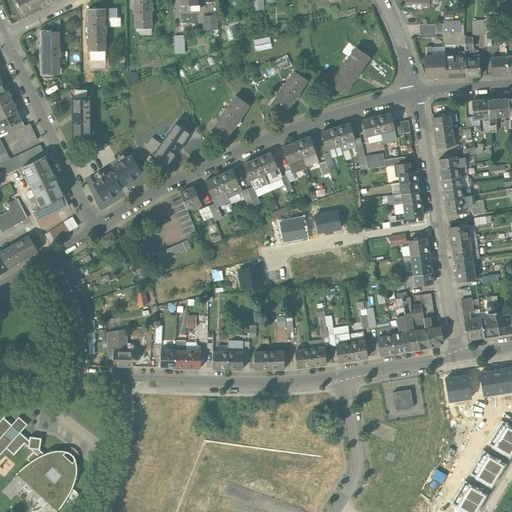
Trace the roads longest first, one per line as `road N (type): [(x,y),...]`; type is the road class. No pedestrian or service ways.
road 1 (residential): [(416,97),(314,127),(138,202),(97,229)]
road 2 (residential): [(123,380),(206,384),(340,374)]
road 3 (residential): [(5,34),(97,229)]
road 4 (residential): [(273,264),(271,252),(437,225)]
road 5 (residential): [(340,374),(356,467),(335,508)]
road 6 (residential): [(98,511),(121,439),(123,380)]
road 7 (residential): [(437,225),(457,357)]
road 8 (residential): [(416,97),(437,225)]
